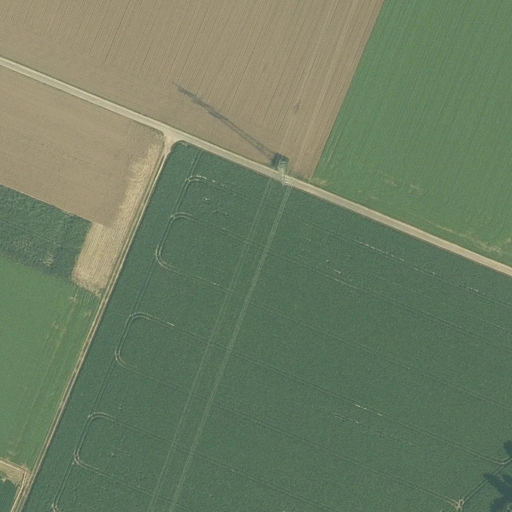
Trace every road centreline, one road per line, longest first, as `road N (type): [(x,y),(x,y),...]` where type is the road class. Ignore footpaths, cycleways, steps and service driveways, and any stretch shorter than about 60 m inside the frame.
road 1 (track): [(511,271),(0,60)]
road 2 (track): [(17,511),(173,131)]
